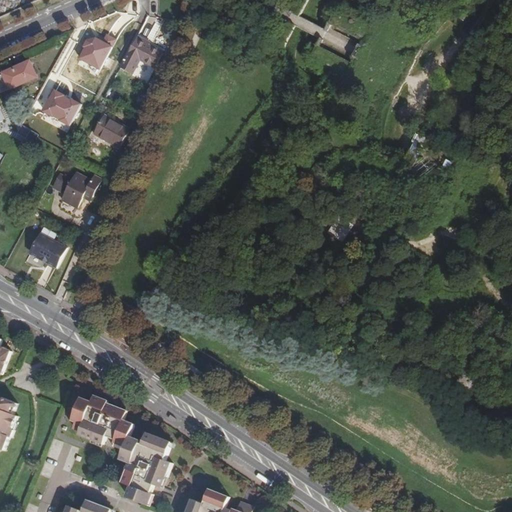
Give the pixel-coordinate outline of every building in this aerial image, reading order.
[(139,41),(124,69),(136,76),(143,63),(157,70),(165,56),(139,41)] [(106,57),(118,58),(119,50),(107,48),(106,57)] [(106,72),(109,73),(115,63),(111,60),(105,71),(106,72)] [(0,78),(0,89),(3,95),(37,80),(29,63),(3,75),(4,77),(0,78)] [(97,80),(92,77),(82,71),(74,86),(96,98),(104,83),(101,82),(97,80)] [(104,83),(109,73),(106,72),(101,82),(104,83)] [(20,116),(15,123),(19,132),(23,125),(26,119),(20,116)] [(95,135),(120,149),(131,130),(106,116),(95,135)] [(78,209),(84,199),(86,194),(93,198),(103,180),(95,175),(91,181),(78,174),(73,182),(61,176),(55,188),(66,195),(63,200),(78,209)] [(91,202),(93,198),(86,194),(84,199),(91,202)] [(60,268),(71,248),(44,234),(34,251),(50,261),(49,262),(60,268)] [(75,290),(82,273),(76,271),(69,287),(75,290)] [(0,373),(4,375),(13,352),(1,347),(4,340),(0,338),(0,373)] [(126,469),(128,470),(122,483),(131,487),(127,496),(150,506),(154,495),(152,494),(155,485),(163,488),(173,463),(166,460),(173,442),(149,432),(144,443),(141,442),(142,440),(131,435),(135,426),(123,420),(126,411),(108,403),(109,401),(94,395),(91,403),(81,399),(72,421),(76,423),(73,429),(81,432),(79,436),(104,445),(107,437),(116,440),(114,443),(126,448),(121,460),(129,463),(126,469)] [(11,438),(13,439),(19,422),(17,422),(19,416),(15,414),(18,404),(0,396),(0,449),(6,452),(11,438)] [(253,511),(255,507),(241,502),(238,511),(233,509),(233,511),(226,508),(230,497),(210,489),(204,505),(193,501),(188,511),(253,511)] [(112,511),(88,501),(83,511),(78,511),(68,507),(66,511),(112,511)]
